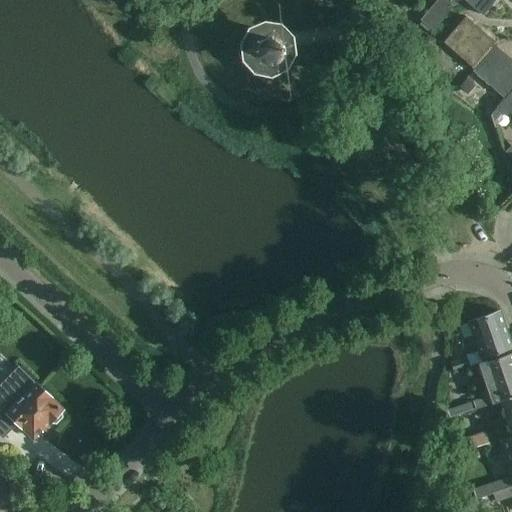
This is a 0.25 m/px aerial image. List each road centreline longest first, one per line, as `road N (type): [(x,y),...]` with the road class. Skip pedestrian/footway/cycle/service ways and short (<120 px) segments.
road 1 (residential): [(511,301),(471,271),(357,301),(305,320),(227,366),(171,415)]
road 2 (residential): [(171,415),(0,262)]
road 3 (residential): [(80,511),(171,415)]
